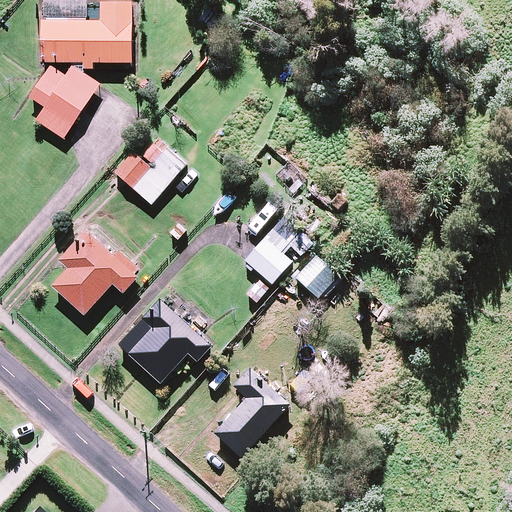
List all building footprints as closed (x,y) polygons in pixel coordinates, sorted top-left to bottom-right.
[(210,9),(202,19),(215,30),(209,37),(221,46),(235,29),(210,9)] [(52,26),(52,69),(93,70),(93,75),(104,75),(104,70),(143,70),(144,10),(111,10),(111,27),(52,26)] [(46,126),(74,145),(111,90),(83,71),(76,81),(61,71),(39,104),(54,113),(46,126)] [(164,171),(179,153),(168,143),(152,161),(164,171)] [(161,174),(143,194),(162,211),(198,169),(179,153),(164,171),(161,174)] [(125,178),(143,194),(161,174),(142,158),(125,178)] [(319,239),(306,227),(290,245),(303,256),(319,239)] [(63,293),(95,322),(123,290),(134,300),(148,284),(144,280),(149,274),(130,256),(124,262),(96,237),(69,267),(79,275),(63,293)] [(255,266),(283,290),(303,267),(275,243),(255,266)] [(306,283),(328,304),(347,283),(325,263),(306,283)] [(221,293),(197,275),(190,284),(213,303),(221,293)] [(257,300),(267,309),(279,294),(269,286),(257,300)] [(138,360),(171,390),(198,360),(208,369),(222,353),(170,306),(153,325),(162,334),(138,360)] [(273,322),(284,332),(297,317),(286,307),(273,322)] [(317,374),(306,366),(292,384),(302,392),(317,374)] [(257,404),(225,439),(252,464),(300,410),(260,374),(244,392),(257,404)]
